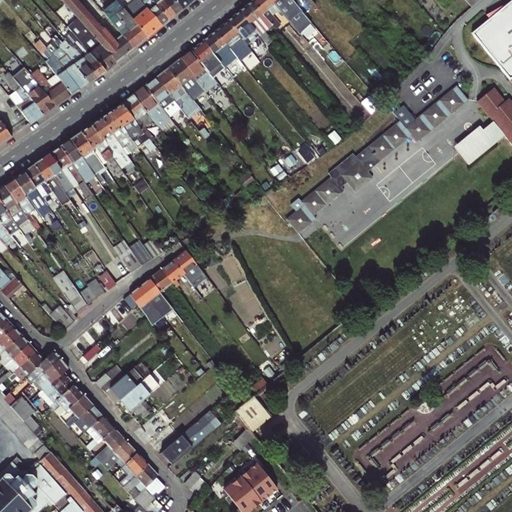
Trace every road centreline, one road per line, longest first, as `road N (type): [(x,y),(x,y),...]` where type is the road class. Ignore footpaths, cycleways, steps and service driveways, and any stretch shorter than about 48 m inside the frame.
road 1 (primary): [(222,0),(0,166)]
road 2 (residential): [(176,511),(175,484),(86,387),(59,345)]
road 3 (residential): [(59,345),(175,248)]
